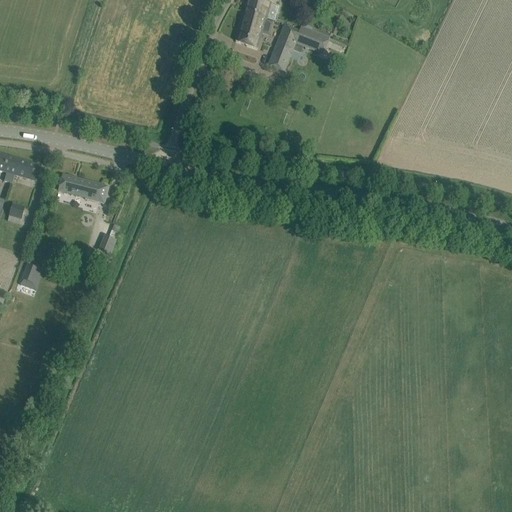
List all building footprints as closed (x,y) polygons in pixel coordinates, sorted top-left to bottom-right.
[(246,0),(243,12),(267,19),(271,4),(275,5),(276,0),(246,0)] [(267,19),(243,12),(236,42),(258,48),(267,19)] [(283,26),(267,66),(285,73),(296,45),(322,56),(329,38),(301,27),(299,31),(286,26),(286,27),(283,26)] [(0,171),(15,176),(20,160),(0,154),(0,171)] [(20,160),(15,176),(34,182),(38,166),(20,160)] [(84,200),(86,200),(96,203),(96,202),(104,204),(108,187),(91,183),(90,185),(68,179),(68,177),(63,175),(58,192),(84,199),(84,200)] [(13,203),(9,216),(22,220),(26,207),(13,203)] [(113,256),(120,237),(107,233),(101,252),(113,256)] [(98,256),(95,263),(101,265),(96,276),(96,277),(101,279),(101,278),(110,256),(100,252),(98,256)] [(28,265),(22,280),(33,284),(38,269),(28,265)]
